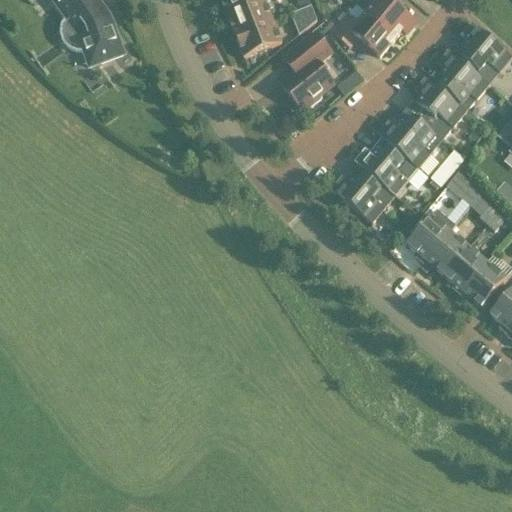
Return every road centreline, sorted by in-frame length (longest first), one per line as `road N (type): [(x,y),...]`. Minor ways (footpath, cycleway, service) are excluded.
road 1 (tertiary): [(511,400),(275,191)]
road 2 (residential): [(467,0),(275,191)]
road 3 (tertiary): [(275,191),(190,75),(161,0)]
